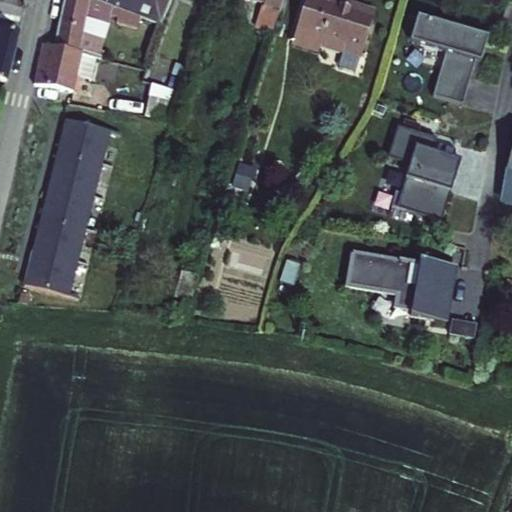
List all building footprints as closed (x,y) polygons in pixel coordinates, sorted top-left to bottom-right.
[(32,0),(0,0),(0,6),(30,13),(32,0)] [(70,0),(61,0),(52,55),(73,62),(74,59),(95,66),(102,68),(107,50),(80,41),(85,22),(156,53),(161,38),(115,18),(110,16),(84,5),(70,0)] [(70,0),(84,5),(110,16),(112,9),(106,6),(108,0),(70,0)] [(120,6),(115,18),(161,38),(174,0),(154,0),(149,16),(120,6)] [(283,0),(221,0),(225,1),(225,0),(265,0),(261,13),(277,18),(283,0)] [(329,0),(304,0),(291,48),(317,55),(318,49),(341,56),(342,52),(360,57),(372,16),(353,11),(352,14),(340,11),(342,5),(329,2),(329,0)] [(30,13),(0,6),(0,28),(25,36),(30,13)] [(402,43),(412,46),(419,21),(409,18),(402,43)] [(457,33),(419,21),(412,46),(437,54),(424,98),(454,107),(473,42),(456,37),(457,33)] [(0,88),(10,91),(25,36),(0,28),(0,88)] [(52,55),(41,52),(29,90),(67,102),(73,85),(88,90),(95,66),(74,59),(73,62),(52,55)] [(181,102),(155,94),(143,133),(169,141),(181,102)] [(419,153),(423,139),(384,127),(374,158),(396,165),(388,193),(383,192),(378,208),(429,222),(438,192),(433,190),(442,160),(419,153)] [(102,139),(59,128),(51,159),(93,170),(102,139)] [(511,132),(508,131),(494,173),(499,175),(489,205),(511,212),(511,132)] [(423,139),(419,153),(442,160),(446,146),(423,139)] [(93,170),(51,159),(43,193),(85,203),(93,170)] [(85,203),(43,193),(34,226),(76,236),(85,203)] [(76,236),(34,226),(26,258),(68,269),(76,236)] [(68,269),(26,258),(18,289),(60,301),(68,269)] [(408,311),(413,272),(385,268),(384,272),(317,263),(312,297),(363,304),(361,317),(377,319),(376,326),(412,330),(414,312),(408,311)] [(408,311),(414,312),(420,273),(413,272),(408,311)]
